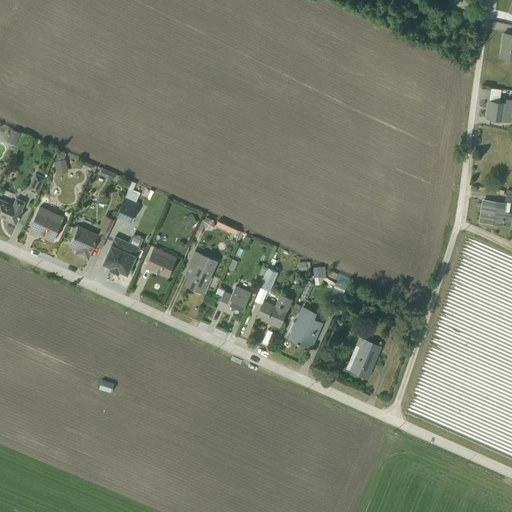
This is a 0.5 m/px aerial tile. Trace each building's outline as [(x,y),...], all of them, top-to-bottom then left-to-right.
[(511,34),(503,33),(500,57),(511,58),(511,34)] [(491,88),(487,118),(511,121),(511,114),(511,99),(511,97),(511,91),(507,91),(505,102),(498,101),(500,89),(491,88)] [(14,143),(19,131),(11,128),(6,140),(14,143)] [(65,158),(53,161),(56,174),(68,171),(65,158)] [(119,176),(102,168),(99,175),(116,182),(119,176)] [(45,178),(34,173),(27,189),(38,194),(45,178)] [(131,181),(115,215),(130,222),(138,204),(135,202),(139,194),(132,191),(136,183),(131,181)] [(151,191),(145,188),(141,196),(147,199),(151,191)] [(0,199),(0,216),(16,224),(22,210),(21,210),(25,202),(15,197),(12,204),(0,199)] [(511,213),(508,213),(510,203),(504,202),(504,203),(483,200),(480,220),(511,225),(511,215),(511,213)] [(39,206),(28,232),(36,235),(37,232),(53,240),(64,217),(39,206)] [(97,234),(78,225),(72,227),(70,232),(71,235),(74,237),(70,245),(77,249),(75,253),(87,258),(93,245),(100,248),(116,217),(108,213),(107,216),(104,214),(98,226),(101,227),(97,234)] [(217,219),(215,223),(229,230),(230,226),(217,219)] [(127,241),(114,235),(102,263),(110,266),(110,268),(118,272),(119,270),(127,274),(143,238),(131,233),(127,241)] [(154,246),(144,266),(167,277),(177,257),(154,246)] [(202,292),(215,260),(193,250),(187,265),(193,268),(185,285),(202,292)] [(315,279),(324,279),(323,266),(315,266),(315,279)] [(258,286),(261,287),(268,290),(269,290),(278,272),(267,267),(258,286)] [(241,277),(238,284),(247,288),(250,282),(241,277)] [(242,310),(245,304),(249,306),(253,297),(249,295),(251,291),(235,284),(231,293),(224,290),(216,307),(231,314),(234,306),(242,310)] [(279,328),(293,299),(279,293),(273,304),(264,299),(268,290),(261,287),(254,301),(261,304),(255,317),(279,328)] [(315,313),(302,306),(288,336),(311,347),(322,323),(313,319),(315,313)] [(381,346),(358,336),(345,368),(368,378),(381,346)] [(111,392),(114,383),(102,378),(98,387),(111,392)]
